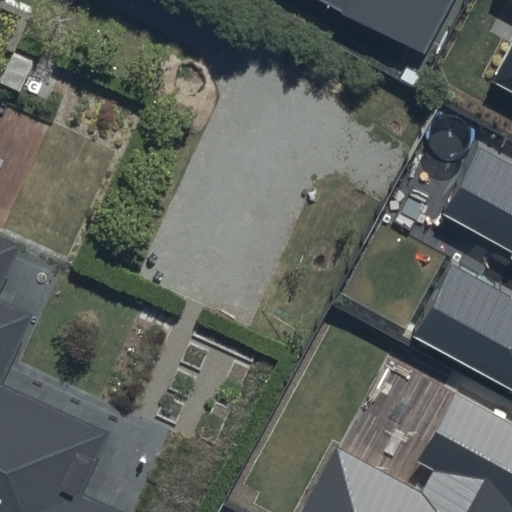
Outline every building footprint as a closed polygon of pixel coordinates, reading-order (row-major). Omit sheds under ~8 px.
[(316,0),(425,58),(455,0),(316,0)] [(511,46),(494,80),(511,90),(511,46)] [(511,160),(477,141),(438,211),(511,251),(511,298),(511,300),(451,267),(414,333),(511,386),(511,160)] [(0,511),(124,511),(83,493),(111,432),(3,384),(35,314),(0,298),(0,289),(20,245),(0,235),(0,511)] [(208,301),(141,275),(114,343),(127,348),(121,365),(175,386),(208,301)] [(511,511),(511,422),(452,390),(415,459),(437,471),(423,497),(339,452),(306,511),(511,511)]
